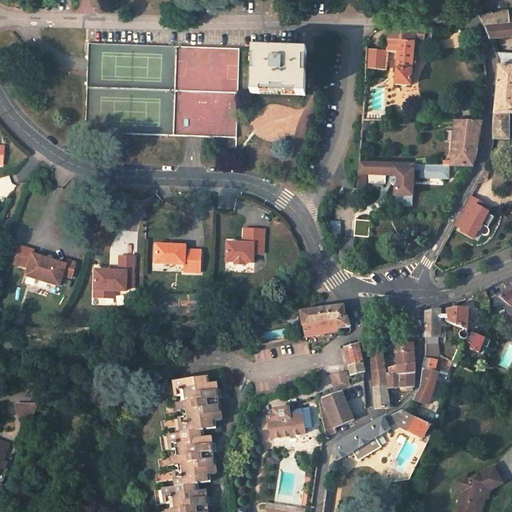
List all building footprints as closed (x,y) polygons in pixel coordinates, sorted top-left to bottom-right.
[(489,39),(511,37),(511,25),(508,26),(507,15),(507,13),(480,15),(489,39)] [(389,40),(414,41),(414,39),(414,25),(389,26),(389,40)] [(414,39),(424,40),(424,38),(430,38),(432,28),(414,25),(414,39)] [(411,86),(414,41),(389,40),(388,53),(395,53),(395,59),(398,59),(397,85),(411,86)] [(239,49),(88,44),(86,133),(236,138),(237,104),(241,104),(241,96),(238,96),(239,49)] [(305,95),(305,69),(302,69),(302,59),(306,59),(306,52),(252,50),(251,94),(305,95)] [(498,65),(493,118),(493,138),(507,138),(508,114),(511,113),(511,55),(495,54),(498,65)] [(365,69),(386,71),(388,57),(366,56),(365,69)] [(362,130),(370,130),(371,119),(362,119),(362,130)] [(472,168),(477,143),(481,121),(454,121),(453,142),(452,155),(452,163),(451,167),(472,168)] [(413,165),(360,163),(359,171),(358,185),(363,185),(366,185),(366,175),(395,176),(395,178),(392,179),(391,180),(391,184),(395,186),(394,191),(412,192),(413,165)] [(472,197),(456,227),(480,240),(496,210),(472,197)] [(264,229),(244,228),(244,242),(227,242),(227,261),(235,261),(235,263),(245,264),(245,261),(253,262),(254,252),(263,253),(264,229)] [(350,270),(353,240),(340,239),(339,253),(339,255),(340,258),(342,263),(347,268),(350,270)] [(68,274),(73,259),(64,256),(63,260),(31,249),(32,245),(17,240),(11,258),(26,263),(23,271),(56,282),(60,271),(68,274)] [(201,273),(202,250),(186,250),(186,245),(156,244),(156,264),(185,265),(185,272),(201,273)] [(134,256),(119,255),(118,269),(94,266),(91,294),(103,295),(104,287),(112,288),(124,289),(124,281),(131,282),(134,256)] [(511,286),(492,296),(493,296),(509,308),(506,313),(511,317),(511,286)] [(112,288),(104,287),(103,295),(111,296),(112,288)] [(486,300),(493,296),(492,296),(491,291),(485,293),(486,300)] [(485,293),(485,292),(472,297),(475,307),(481,309),(487,307),(486,300),(485,293)] [(342,306),(300,312),(302,328),(336,321),(338,331),(350,328),(347,318),(344,318),(342,306)] [(445,323),(462,330),(462,331),(459,332),(458,335),(460,339),(464,340),(468,339),(469,338),(471,343),(474,344),(472,349),(481,352),(483,346),(486,339),(487,338),(473,332),(470,334),(468,332),(467,310),(453,309),(446,311),(445,323)] [(425,315),(424,336),(438,336),(438,312),(427,315),(425,315)] [(305,339),(338,332),(338,331),(336,321),(302,328),(304,338),(305,339)] [(395,343),(396,354),(412,352),(411,342),(395,343)] [(344,348),(348,367),(362,364),(357,344),(344,348)] [(383,370),(382,351),(371,359),(372,372),(383,370)] [(397,367),(414,363),(412,352),(396,354),(397,367)] [(425,352),(422,369),(433,372),(436,361),(439,361),(441,356),(438,355),(438,353),(425,352)] [(454,362),(441,356),(439,361),(436,361),(433,372),(435,372),(435,376),(448,380),(454,362)] [(397,367),(383,370),(384,376),(386,376),(413,374),(414,363),(397,367)] [(350,375),(363,372),(362,364),(348,367),(350,375)] [(422,369),(419,389),(412,400),(428,404),(435,376),(435,372),(433,372),(422,369)] [(372,372),(376,410),(388,409),(387,399),(384,388),(384,376),(383,370),(372,372)] [(350,386),(345,373),(330,376),(335,391),(340,389),(350,386)] [(413,374),(386,376),(387,389),(413,387),(413,374)] [(200,438),(199,430),(212,428),(211,421),(217,420),(212,382),(205,383),(205,376),(160,382),(163,405),(157,406),(160,421),(155,422),(158,437),(155,437),(158,460),(153,460),(155,475),(150,476),(153,491),(149,491),(152,511),(204,511),(202,492),(195,492),(194,484),(207,482),(206,475),(212,474),(207,437),(200,438)] [(318,397),(327,436),(336,434),(334,429),(352,421),(340,389),(335,391),(318,397)] [(34,416),(39,404),(17,403),(18,409),(23,415),(34,416)] [(288,409),(275,411),(275,414),(267,415),(271,440),(305,434),(305,430),(302,409),(288,412),(288,409)] [(305,409),(302,409),(305,430),(308,429),(311,425),(309,411),(305,409)] [(384,417),(337,446),(331,456),(336,461),(351,452),(374,439),(392,428),(419,441),(429,425),(402,413),(390,418),(384,417)] [(337,436),(354,426),(352,421),(334,429),(336,434),(337,436)] [(4,465),(12,443),(0,438),(0,471),(3,464),(4,465)] [(355,459),(378,446),(374,439),(351,452),(355,459)] [(494,467),(469,482),(466,477),(455,484),(462,495),(457,511),(482,511),(486,498),(484,495),(503,484),(494,467)] [(331,501),(333,487),(326,486),(324,500),(331,501)]
